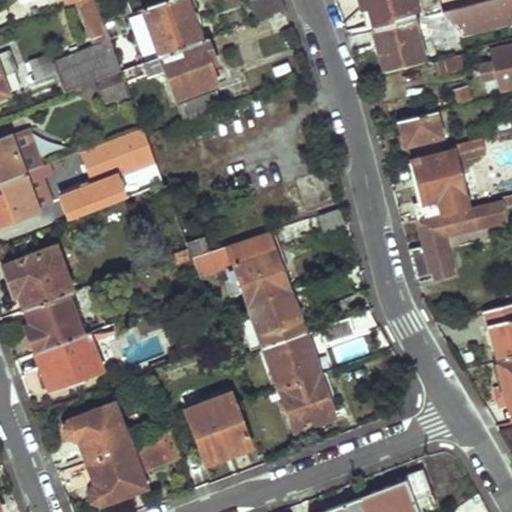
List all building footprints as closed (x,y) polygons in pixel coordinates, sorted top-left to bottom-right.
[(51,65),(62,96),(120,75),(102,28),(92,0),(87,0),(74,5),(76,12),(79,11),(93,49),(51,65)] [(92,0),(102,28),(117,22),(127,18),(123,8),(109,14),(103,0),(92,0)] [(182,0),(175,0),(141,12),(159,60),(199,45),(182,0)] [(280,0),(263,0),(249,5),(256,23),(286,12),(280,0)] [(412,18),(442,11),(439,0),(357,0),(359,5),(368,3),(373,27),(412,18)] [(511,0),(488,0),(442,11),(458,31),(511,18),(511,0)] [(382,71),(422,62),(412,18),(373,27),(382,71)] [(117,22),(102,28),(120,75),(136,69),(117,22)] [(511,42),(488,48),(491,59),(476,63),(480,79),(495,75),(498,89),(511,85),(511,42)] [(136,69),(120,75),(124,87),(147,78),(149,83),(165,77),(176,106),(222,88),(205,43),(199,45),(159,60),(136,69)] [(467,53),(432,61),(435,75),(471,67),(470,63),(475,62),(472,50),(467,51),(467,53)] [(119,78),(95,87),(104,111),(128,102),(119,78)] [(466,85),(453,89),(458,101),(470,96),(466,85)] [(179,110),(180,113),(184,124),(223,110),(218,96),(179,110)] [(398,118),(404,144),(440,135),(434,109),(398,118)] [(96,186),(62,200),(71,223),(163,186),(140,129),(83,152),(96,186)] [(0,141),(0,184),(42,168),(28,131),(0,141)] [(413,202),(417,219),(468,207),(457,161),(485,155),(482,141),(453,147),(454,153),(413,162),(421,201),(413,202)] [(42,168),(0,184),(0,229),(39,215),(38,211),(62,200),(49,166),(42,168)] [(408,247),(416,281),(431,277),(432,280),(452,276),(442,235),(505,221),(501,201),(469,209),(468,207),(417,219),(423,244),(408,247)] [(340,211),(310,221),(315,236),(345,227),(340,211)] [(269,233),(191,260),(197,277),(234,264),(241,285),(236,287),(239,293),(243,292),(255,327),(251,328),(253,335),(257,333),(291,433),(333,418),(269,233)] [(203,238),(185,245),(189,257),(207,250),(203,238)] [(3,271),(20,316),(66,298),(72,296),(59,261),(70,261),(70,251),(54,251),(3,271)] [(20,316),(36,359),(83,340),(66,298),(20,316)] [(511,301),(482,308),(495,359),(511,354),(511,301)] [(83,340),(36,359),(50,397),(102,375),(92,346),(119,335),(116,327),(83,340)] [(511,418),(511,417),(511,358),(496,362),(502,385),(493,387),(497,402),(506,399),(511,418)] [(229,395),(183,413),(205,467),(250,449),(229,395)] [(87,467),(129,449),(113,408),(70,423),(66,428),(65,433),(65,437),(68,442),(71,444),(74,444),(78,442),(87,467)] [(165,421),(156,425),(160,436),(170,432),(165,421)] [(129,449),(140,478),(181,462),(170,432),(160,436),(129,449)] [(112,506),(145,492),(140,478),(129,449),(87,467),(96,490),(91,493),(90,500),(94,507),(99,509),(107,508),(112,506)] [(359,498),(364,511),(428,511),(436,509),(421,472),(359,498)] [(364,511),(359,498),(324,511),(364,511)]
